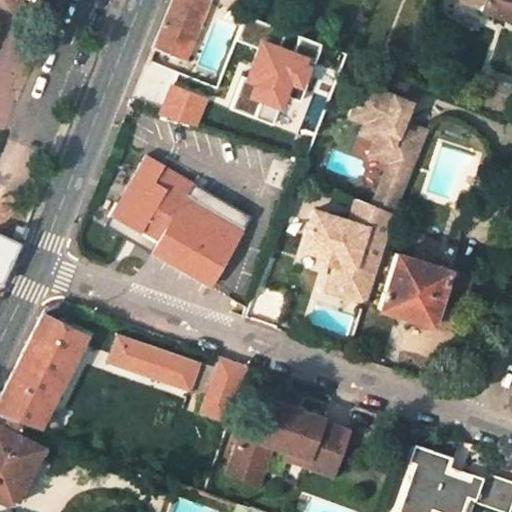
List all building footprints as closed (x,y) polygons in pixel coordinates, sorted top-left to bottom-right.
[(204,0),(172,0),(152,50),(185,64),(210,3),(204,1),(204,0)] [(511,19),(511,0),(467,0),(483,6),(482,11),(511,21),(511,19)] [(293,85),(305,51),(251,33),(226,107),(283,125),(285,118),(274,114),(285,82),(293,85)] [(394,50),(387,70),(403,76),(410,56),(394,50)] [(509,86),(483,78),(478,95),(504,103),(509,86)] [(165,82),(156,113),(196,125),(205,93),(165,82)] [(371,155),(391,164),(386,174),(408,183),(429,127),(402,116),(408,99),(362,83),(350,116),(364,121),(360,132),(377,139),(371,155)] [(152,181),(137,172),(111,215),(156,242),(150,253),(189,276),(223,221),(185,198),(194,185),(161,166),(152,181)] [(386,174),(374,206),(396,214),(408,183),(386,174)] [(365,302),(396,214),(374,206),(361,201),(355,218),(320,206),(307,243),(323,249),(321,255),(340,261),(336,272),(352,278),(346,295),(365,302)] [(0,217),(0,282),(2,284),(24,228),(0,217)] [(434,322),(449,275),(450,270),(430,263),(436,245),(421,240),(414,258),(397,251),(380,308),(432,327),(434,322)] [(336,272),(330,290),(346,295),(352,278),(336,272)] [(434,322),(456,330),(471,284),(449,275),(434,322)] [(0,412),(39,426),(84,338),(43,314),(0,396),(0,412)] [(348,430),(321,420),(322,417),(270,399),(257,435),(243,430),(233,458),(264,468),(272,445),(290,451),(288,458),(333,474),(348,430)] [(0,500),(12,507),(43,446),(35,442),(28,438),(18,432),(21,425),(7,418),(3,425),(0,423),(0,500)] [(38,434),(32,431),(28,438),(35,442),(38,434)] [(87,448),(137,467),(144,449),(93,432),(87,448)] [(471,511),(474,505),(495,511),(510,511),(511,508),(511,484),(484,475),(481,483),(470,480),(468,486),(444,478),(449,462),(414,450),(408,466),(414,468),(399,511),(471,511)] [(259,483),(264,468),(233,458),(228,472),(259,483)] [(196,478),(150,462),(147,470),(192,487),(196,478)] [(399,511),(414,468),(408,466),(391,511),(399,511)]
